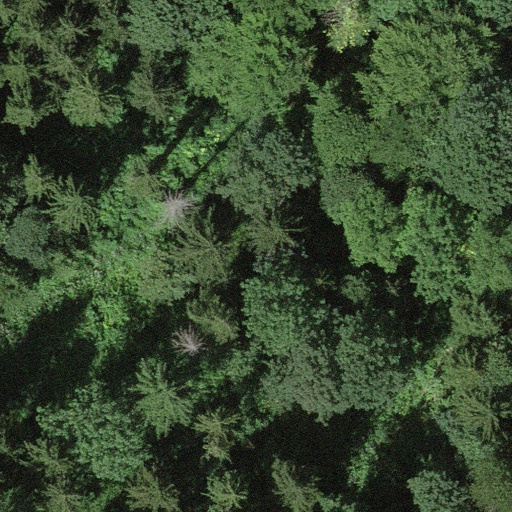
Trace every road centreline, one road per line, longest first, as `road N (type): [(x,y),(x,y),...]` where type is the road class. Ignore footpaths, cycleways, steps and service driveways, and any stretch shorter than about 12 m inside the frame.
road 1 (track): [(0,342),(235,197),(290,120)]
road 2 (track): [(511,249),(316,511)]
